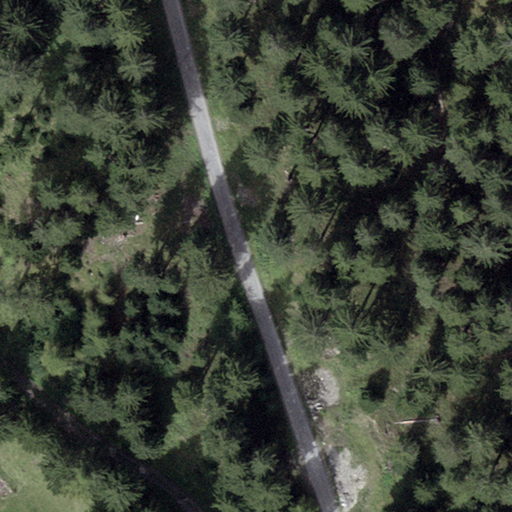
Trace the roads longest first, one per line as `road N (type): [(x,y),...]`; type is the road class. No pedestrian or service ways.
road 1 (track): [(333,511),(248,270),(175,0)]
road 2 (track): [(0,365),(193,511)]
